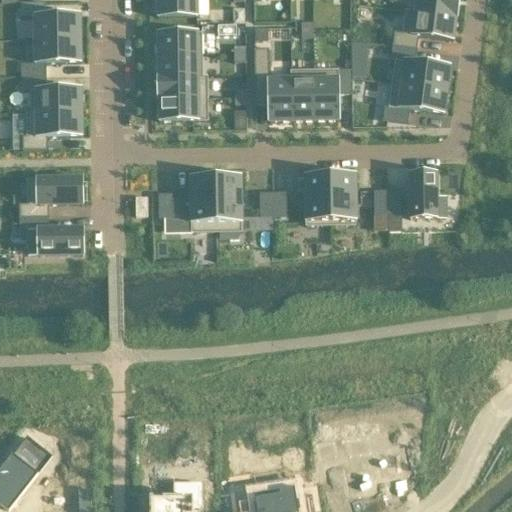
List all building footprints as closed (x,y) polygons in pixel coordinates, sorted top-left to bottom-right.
[(196,0),(157,0),(157,20),(196,19),(196,0)] [(411,0),(410,13),(410,14),(455,20),(455,21),(456,21),(458,0),(411,0)] [(45,5),(20,5),(20,19),(30,19),(34,19),(35,42),(80,41),(80,18),(45,18),(45,5)] [(394,34),(392,48),(415,51),(417,38),(452,43),(455,21),(455,20),(410,14),(410,13),(405,12),(402,35),(394,34)] [(313,25),(301,25),(301,33),(313,33),(313,25)] [(267,32),(254,32),(254,43),(268,43),(267,32)] [(313,33),(301,33),(301,41),(313,41),(313,33)] [(202,35),(158,36),(158,58),(202,58),(202,35)] [(31,66),(21,66),(21,80),(46,79),(46,66),(80,65),(80,41),(35,42),(35,66),(31,66)] [(392,48),(390,62),(395,63),(392,86),(446,93),(449,69),(414,64),(415,51),(392,48)] [(246,49),(233,49),(234,57),(246,57),(246,49)] [(269,51),(254,51),(255,107),(268,107),(268,124),(292,124),(291,78),(290,78),(269,78),(269,51)] [(246,57),(234,57),(234,65),(246,65),(246,57)] [(202,58),(158,58),(158,79),(158,80),(202,79),(202,78),(202,58)] [(290,73),(290,78),(291,78),(292,124),(315,124),(314,72),(290,73)] [(351,72),(314,72),(315,124),(339,123),(338,97),(352,97),(351,72)] [(158,79),(157,79),(158,102),(159,102),(159,101),(207,101),(207,78),(202,78),(202,79),(158,80),(158,79)] [(46,79),(21,80),(21,93),(30,93),(31,115),(31,116),(81,115),(81,92),(46,92),(46,79)] [(384,109),(383,122),(407,125),(409,112),(443,117),(446,93),(392,86),(389,109),(384,109)] [(246,92),(234,92),(234,100),(246,100),(246,92)] [(246,100),(234,100),(234,108),(246,108),(246,100)] [(207,101),(159,101),(159,102),(159,124),(208,123),(207,101)] [(26,116),(12,117),(13,153),(22,153),(47,153),(47,140),(82,139),(81,115),(31,116),(31,115),(26,115),(26,116)] [(436,176),(409,176),(410,222),(446,222),(446,199),(436,199),(436,180),(436,176)] [(355,177),(329,178),(330,228),(355,228),(355,177)] [(329,178),(304,178),(305,229),(330,228),(329,178)] [(240,179),(215,180),(216,235),(241,234),(240,179)] [(172,221),(171,221),(171,225),(191,225),(191,235),(216,235),(215,180),(190,180),(190,201),(172,201),(172,221)] [(27,207),(19,207),(19,220),(48,220),(48,208),(82,208),(82,181),(27,182),(27,207)] [(387,193),(373,193),(374,218),(387,218),(387,193)] [(401,193),(387,193),(387,218),(401,218),(401,193)] [(273,195),(259,195),(259,220),(273,220),(273,195)] [(286,195),(273,195),(273,220),(287,220),(286,195)] [(172,196),(158,197),(158,222),(171,221),(172,221),(172,201),(172,196)] [(147,200),(135,200),(136,219),(147,219),(147,200)] [(48,220),(19,220),(19,233),(28,233),(28,259),(83,258),(83,232),(49,232),(48,220)] [(383,435),(341,442),(350,498),(354,497),(377,493),(375,483),(408,477),(403,448),(386,450),(383,435)] [(27,440),(0,473),(0,509),(3,511),(11,511),(53,460),(49,457),(27,440)] [(201,511),(202,486),(172,486),(172,501),(168,501),(149,501),(149,511),(201,511)] [(311,511),(309,498),(295,500),(294,491),(280,493),(254,498),(255,502),(256,511),(311,511)]
